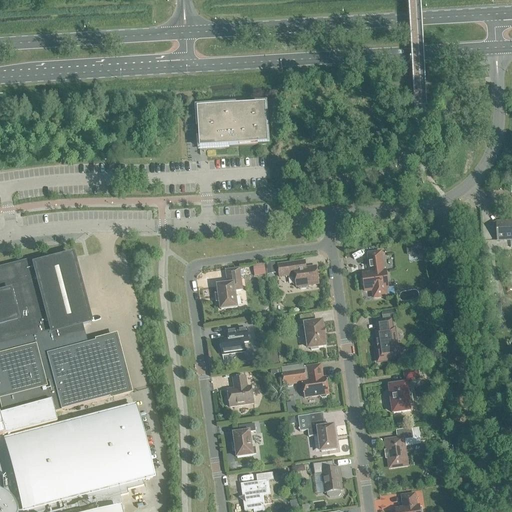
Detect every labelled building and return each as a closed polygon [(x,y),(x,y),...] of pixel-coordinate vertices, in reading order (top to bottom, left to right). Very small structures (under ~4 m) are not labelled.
[(206,138),(207,138),(208,144),(213,144),(213,146),(275,143),(272,103),(204,107),(206,138)] [(498,240),(511,239),(511,222),(511,223),(511,221),(502,221),(503,223),(497,223),(498,240)] [(421,243),(407,246),(408,251),(415,250),(416,254),(422,253),(421,243)] [(386,272),(384,272),(381,252),(368,254),(370,270),(371,270),(372,274),(362,275),(363,280),(361,281),(362,286),(364,287),(365,292),(373,291),(374,299),(386,297),(384,282),(387,281),(386,272)] [(0,400),(3,414),(50,401),(53,413),(130,393),(115,336),(85,344),(80,325),(89,323),(72,255),(38,264),(37,260),(0,269),(0,400)] [(274,261),(266,263),(268,275),(276,273),(274,261)] [(264,264),(253,265),(254,275),(256,274),(256,276),(265,275),(264,264)] [(316,268),(295,271),(294,264),(278,266),(279,277),(292,276),(293,285),(300,290),(308,289),(308,286),(318,284),(316,268)] [(219,295),(216,295),(217,303),(220,302),(221,310),(237,308),(234,292),(242,291),(240,276),(239,269),(226,271),(227,278),(227,285),(218,287),(219,295)] [(318,348),(325,347),(324,338),(323,338),(322,332),(323,332),(322,323),(315,324),(313,314),(299,316),(301,327),(305,326),(306,334),(303,334),(304,341),(307,341),(309,349),(311,349),(311,351),(318,350),(318,348)] [(375,338),(377,338),(377,342),(376,342),(377,350),(376,352),(377,362),(379,363),(385,362),(387,360),(396,359),(395,350),(397,350),(395,330),(393,330),(391,321),(375,323),(376,332),(375,332),(375,338)] [(230,331),(231,337),(230,337),(228,339),(220,340),(222,356),(245,353),(243,344),(248,343),(246,329),(230,331)] [(321,366),(306,368),(306,369),(304,369),(303,365),(281,369),(284,385),(286,385),(286,386),(288,388),(292,387),(293,385),(293,384),(302,383),(304,399),(320,396),(320,397),(322,399),(325,398),(327,396),(327,395),(329,395),(326,378),(322,379),(321,375),(322,374),(321,366)] [(404,372),(405,382),(418,380),(417,370),(404,372)] [(235,390),(227,391),(230,408),(254,405),(251,387),(247,388),(246,377),(233,379),(234,386),(235,390)] [(389,387),(391,399),(393,414),(410,412),(406,385),(389,387)] [(50,401),(3,414),(0,414),(0,511),(119,511),(123,510),(119,497),(128,495),(127,491),(143,487),(142,481),(152,478),(134,407),(57,427),(53,413),(50,401)] [(294,403),(286,404),(288,415),(295,414),(294,403)] [(310,423),(307,423),(309,438),(318,436),(321,453),(337,450),(333,427),(323,428),(321,414),(309,416),(310,423)] [(233,435),(237,458),(253,456),(253,455),(255,454),(255,449),(252,449),(249,433),(255,432),(254,425),(238,427),(239,434),(233,435)] [(386,442),(390,468),(406,466),(403,440),(413,439),(411,430),(396,432),(398,440),(386,442)] [(333,462),(313,465),(314,476),(322,475),(325,494),(330,493),(332,495),(336,494),(337,492),(342,491),(340,482),(339,482),(339,479),(341,479),(339,469),(334,470),(333,462)] [(304,465),(294,467),(295,473),(303,472),(305,470),(304,465)] [(257,483),(241,485),(243,499),(244,499),(245,502),(243,502),(244,511),(253,511),(260,511),(265,511),(262,496),(270,495),(268,481),(274,480),(273,474),(256,476),(257,483)] [(405,508),(396,510),(395,511),(421,511),(421,509),(419,509),(419,507),(416,507),(414,495),(402,497),(403,505),(404,504),(405,508)] [(298,511),(296,501),(290,502),(291,511),(298,511)]
